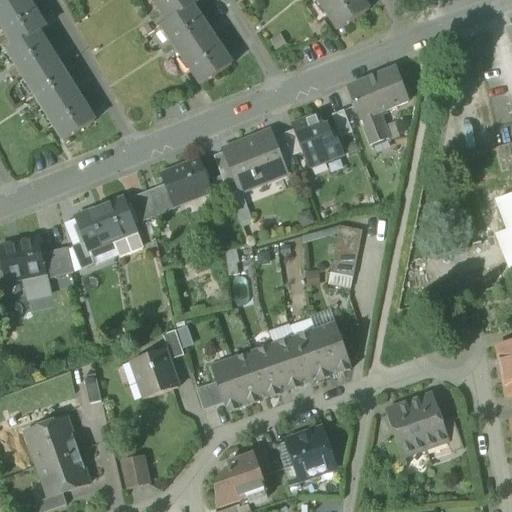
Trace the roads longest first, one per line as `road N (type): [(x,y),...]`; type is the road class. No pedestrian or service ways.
road 1 (residential): [(497,511),(466,355),(368,386)]
road 2 (residential): [(368,386),(223,438),(191,477)]
road 3 (residential): [(140,156),(57,0)]
road 4 (residential): [(289,96),(140,156)]
road 5 (residential): [(412,43),(289,96)]
road 6 (residential): [(140,156),(17,203)]
road 7 (residential): [(368,386),(351,463),(352,511)]
